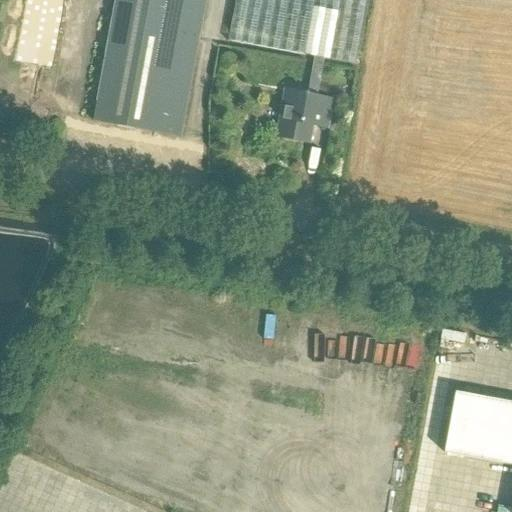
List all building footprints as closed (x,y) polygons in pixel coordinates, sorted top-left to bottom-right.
[(29,0),(22,45),(37,48),(38,42),(54,44),(61,0),(29,0)] [(182,138),(207,0),(116,0),(94,122),(182,138)] [(354,64),(365,0),(235,0),(228,41),(314,57),(324,59),(354,64)] [(286,94),(278,135),(310,141),(313,125),(328,128),(332,103),(316,100),(324,59),(314,57),(306,98),(286,94)] [(444,323),(437,349),(448,352),(455,326),(444,323)]
